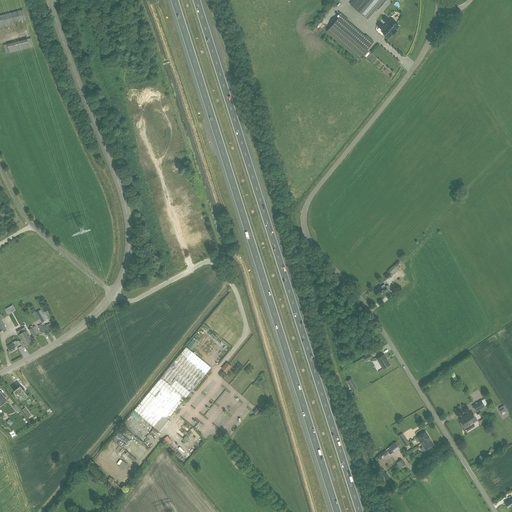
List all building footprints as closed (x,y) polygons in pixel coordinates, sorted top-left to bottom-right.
[(384,0),(353,0),(350,4),(368,19),(384,0)] [(23,10),(0,15),(0,26),(26,20),(23,10)] [(348,21),(349,20),(342,14),(326,31),(358,59),(373,41),(366,35),(366,36),(348,21)] [(380,22),(377,26),(382,30),(381,31),(389,37),(392,34),(393,34),(396,30),(399,26),(391,20),(390,21),(386,16),(383,20),(387,24),(385,27),(380,22)] [(31,38),(3,45),(6,54),(33,47),(31,38)] [(389,272),(384,276),(386,279),(392,276),(392,275),(394,274),(400,268),(396,264),(390,270),(389,271),(389,272)] [(384,284),(381,287),(381,286),(374,291),(377,296),(384,292),(384,291),(387,289),(389,288),(387,285),(386,286),(384,284)] [(49,328),(47,324),(39,329),(42,333),(49,328)] [(30,329),(29,330),(33,336),(39,333),(36,327),(35,326),(33,327),(32,325),(30,326),(31,329),(30,329)] [(24,327),(16,331),(18,335),(21,340),(22,341),(26,339),(25,336),(29,334),(26,330),(24,327)] [(22,341),(20,342),(22,347),(24,346),(32,341),(29,334),(25,336),(26,339),(22,341)] [(14,343),(7,346),(10,352),(15,350),(14,348),(16,347),(14,343)] [(186,347),(134,410),(160,432),(165,426),(170,420),(168,419),(211,367),(186,347)] [(383,369),(390,364),(384,354),(377,359),(383,369)] [(227,362),(221,368),(226,372),(231,366),(227,362)] [(352,390),(356,388),(357,387),(351,378),(347,381),(348,383),(352,390)] [(20,385),(13,391),(16,394),(17,394),(16,394),(19,392),(21,395),(20,395),(21,395),(19,397),(22,401),(28,396),(25,392),(26,391),(24,389),(24,390),(20,385)] [(473,406),(476,411),(485,406),(481,400),(473,406)] [(459,420),(464,428),(477,420),(472,412),(459,420)] [(417,437),(415,439),(417,442),(419,441),(421,443),(430,438),(426,432),(417,437)] [(408,441),(404,435),(400,438),(403,444),(408,441)] [(172,441),(167,436),(163,439),(167,445),(172,441)] [(423,446),(420,448),(422,451),(425,450),(434,445),(430,438),(421,443),(423,446)] [(387,449),(389,453),(390,454),(393,452),(400,448),(396,443),(395,442),(389,447),(387,449)] [(388,453),(386,450),(377,456),(379,460),(388,453)]
